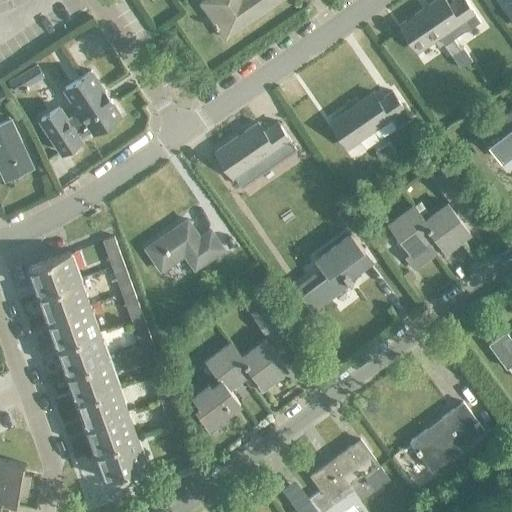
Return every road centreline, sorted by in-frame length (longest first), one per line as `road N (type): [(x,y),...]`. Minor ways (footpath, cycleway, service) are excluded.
road 1 (residential): [(175,511),(511,260)]
road 2 (residential): [(182,134),(375,0)]
road 3 (residential): [(182,134),(81,205),(0,245)]
road 4 (residential): [(47,511),(51,474),(0,319)]
road 5 (residential): [(182,134),(90,0)]
